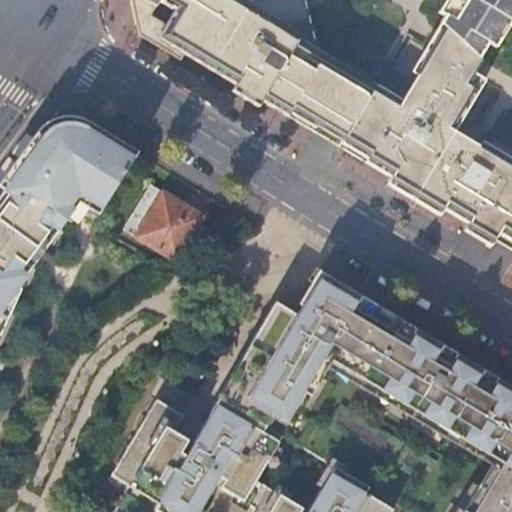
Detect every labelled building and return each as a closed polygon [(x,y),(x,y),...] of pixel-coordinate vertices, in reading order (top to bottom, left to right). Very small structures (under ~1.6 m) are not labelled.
[(339,147),(342,142),(376,85),(319,51),(309,11),(305,0),(132,0),(133,1),(143,39),(182,62),(186,55),(236,85),(232,92),(259,108),(263,101),(330,142),(339,147)] [(511,0),(446,0),(438,14),(444,18),(441,24),(480,56),(487,45),(493,49),(494,50),(510,25),(511,26),(511,0)] [(376,85),(342,142),(339,147),(390,178),(387,184),(439,217),(444,210),(468,224),(464,231),(490,246),(494,240),(509,249),(511,250),(511,159),(485,144),(483,142),(479,148),(469,141),(455,132),(486,80),(474,73),(477,69),(482,60),(480,56),(441,24),(430,41),(412,72),(418,75),(403,101),(376,85)] [(37,133),(38,134),(60,129),(86,123),(87,122),(84,120),(79,117),(74,116),(67,115),(61,116),(56,117),(52,119),(47,122),(41,126),(37,133)] [(0,330),(18,289),(15,287),(33,261),(36,257),(40,252),(65,217),(71,221),(76,216),(80,213),(85,213),(94,218),(97,211),(131,157),(132,157),(135,151),(131,149),(130,151),(95,130),(90,126),(91,124),(87,122),(86,123),(60,129),(38,134),(37,133),(34,137),(37,139),(22,160),(19,158),(16,161),(19,163),(4,184),(1,182),(0,183),(0,186),(1,188),(0,189),(0,330)] [(150,184),(122,228),(175,261),(203,217),(150,184)] [(511,511),(511,387),(495,377),(404,322),(395,317),(359,376),(340,365),(374,309),(376,305),(319,271),(293,314),(275,303),(192,443),(188,441),(186,440),(179,452),(166,444),(173,432),(183,416),(156,399),(146,416),(142,414),(136,425),(139,427),(133,438),(129,436),(127,439),(131,441),(110,475),(156,503),(153,509),(157,511),(511,511)] [(385,311),(376,305),(374,309),(340,365),(359,376),(395,317),(385,311)] [(186,440),(173,432),(166,444),(179,452),(186,440)]
